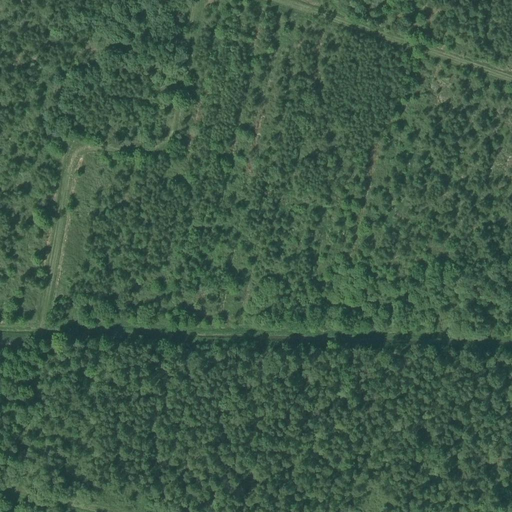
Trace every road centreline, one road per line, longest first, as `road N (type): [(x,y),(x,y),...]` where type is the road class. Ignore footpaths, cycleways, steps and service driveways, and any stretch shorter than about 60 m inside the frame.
road 1 (track): [(195,0),(165,136),(139,152),(89,146),(70,159),(41,326)]
road 2 (track): [(511,79),(274,0)]
